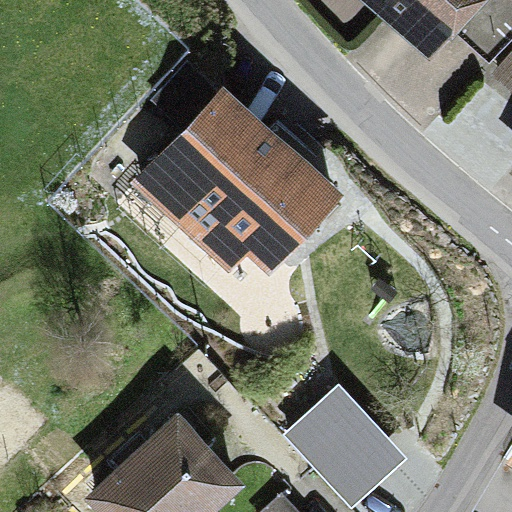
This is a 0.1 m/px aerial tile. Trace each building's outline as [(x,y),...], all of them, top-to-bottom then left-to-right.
[(511,0),(387,0),(431,38),(452,14),(496,53),(511,34),(511,0)] [(511,83),(511,55),(498,72),(511,83)] [(188,62),(160,93),(191,121),(139,178),(228,259),(251,233),(273,253),(332,189),(222,88),(219,90),(188,62)] [(338,383),(287,430),(351,500),(403,454),(338,383)] [(140,430),(107,460),(118,471),(96,490),(115,511),(136,511),(139,510),(140,511),(194,511),(233,477),(177,416),(150,441),(140,430)]
